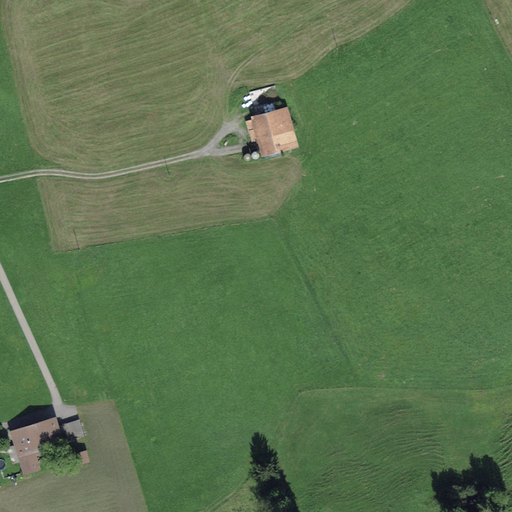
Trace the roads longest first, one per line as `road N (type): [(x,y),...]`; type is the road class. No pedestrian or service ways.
road 1 (track): [(203,156),(99,177),(45,173),(0,181)]
road 2 (track): [(349,0),(251,57),(226,82),(218,98),(222,135)]
road 3 (unclassified): [(0,271),(57,410)]
